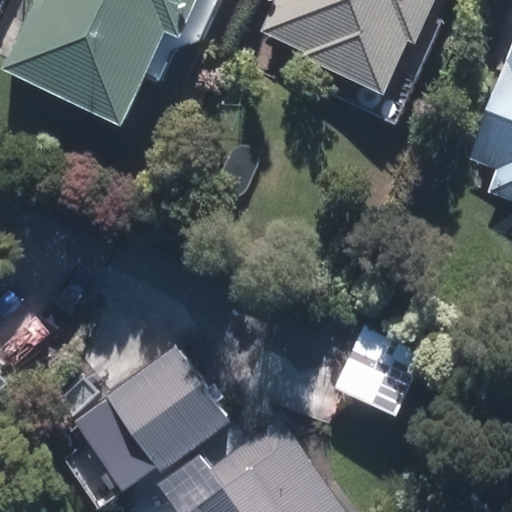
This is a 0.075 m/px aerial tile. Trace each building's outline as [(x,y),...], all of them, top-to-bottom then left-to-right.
[(37,0),(6,68),(124,121),(164,31),(178,37),(194,0),(37,0)] [(269,0),(257,29),(386,87),(407,40),(410,41),(428,0),(269,0)] [(511,198),(511,48),(471,158),(500,169),(492,191),(511,198)] [(229,423),(174,349),(79,419),(108,460),(139,438),(163,471),(229,423)] [(226,489),(194,511),(341,511),(278,426),(214,472),(226,489)]
